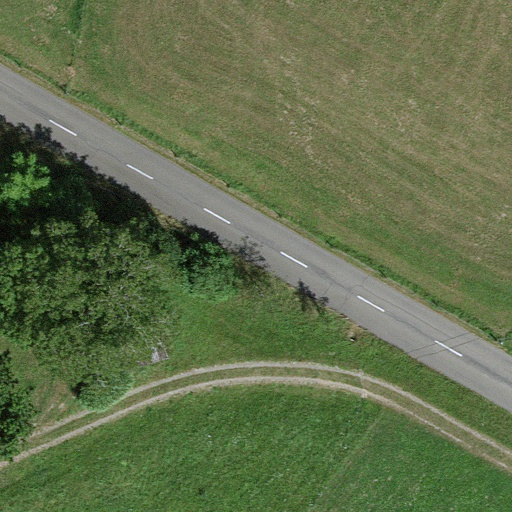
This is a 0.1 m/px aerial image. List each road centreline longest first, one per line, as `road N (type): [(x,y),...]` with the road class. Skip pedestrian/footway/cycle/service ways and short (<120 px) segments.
road 1 (unclassified): [(511,381),(0,89)]
road 2 (track): [(0,454),(164,385),(255,368),(301,369),(378,388),(511,461)]
